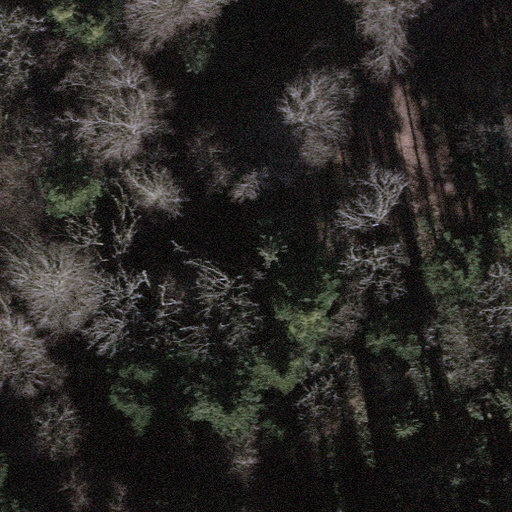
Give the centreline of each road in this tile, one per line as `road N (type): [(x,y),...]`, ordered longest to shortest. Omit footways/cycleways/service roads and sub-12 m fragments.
road 1 (track): [(0,186),(262,127)]
road 2 (track): [(262,127),(511,179)]
road 3 (track): [(465,0),(430,14),(262,127)]
